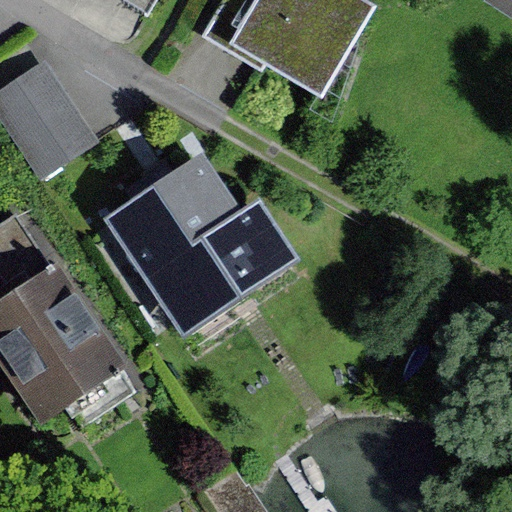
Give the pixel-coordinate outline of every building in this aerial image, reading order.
[(115,0),(147,19),(158,0),(115,0)] [(320,94),(369,11),(350,0),(227,0),(212,27),(238,43),(237,45),(320,94)] [(511,0),(488,0),(486,3),(511,19),(511,0)] [(0,111),(44,176),(94,143),(43,67),(0,96),(0,111)] [(248,293),(290,265),(254,211),(236,223),(197,164),(114,220),(181,319),(239,281),(248,293)] [(0,353),(45,421),(69,406),(84,428),(135,394),(17,217),(0,228),(0,276),(5,285),(0,288),(0,353)] [(209,492),(221,511),(260,511),(237,475),(209,492)]
